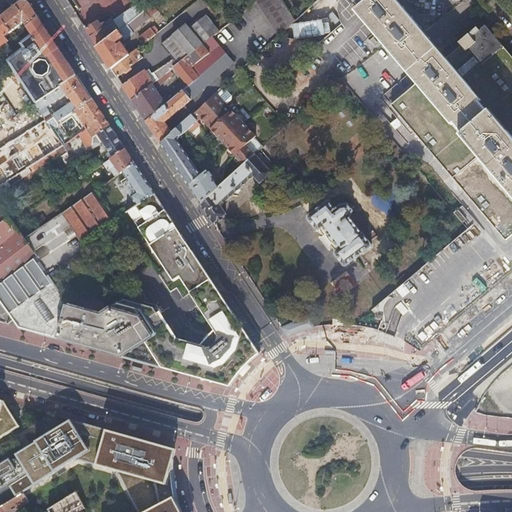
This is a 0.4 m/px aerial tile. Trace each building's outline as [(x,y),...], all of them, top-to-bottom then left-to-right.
[(257,0),(258,0),(269,17),(284,3),(282,0),(257,0)] [(465,135),(487,115),(479,106),(482,103),(443,57),(436,49),(393,0),(368,0),(359,8),(356,5),(351,9),(357,16),(452,126),(455,123),(465,135)] [(27,26),(38,17),(28,2),(21,1),(14,7),(0,18),(11,31),(14,35),(15,34),(15,35),(16,34),(15,34),(17,32),(17,31),(19,30),(21,33),(24,31),(24,27),(26,26),(27,26)] [(121,28),(139,13),(144,9),(138,2),(127,12),(126,10),(115,19),(121,28)] [(280,34),(295,20),(284,3),(269,17),(280,34)] [(109,65),(112,68),(132,52),(129,48),(126,50),(122,43),(117,47),(114,41),(121,35),(124,39),(133,32),(132,30),(144,20),(139,13),(121,28),(110,36),(97,47),(108,62),(109,65)] [(114,19),(115,19),(112,15),(103,21),(109,30),(117,23),(114,19)] [(123,85),(133,100),(172,69),(174,67),(212,37),(218,31),(205,15),(189,27),(185,23),(160,43),(172,58),(152,74),(149,70),(144,73),(143,71),(123,85)] [(11,31),(0,18),(0,17),(0,45),(7,41),(3,36),(11,31)] [(76,75),(38,17),(27,26),(32,34),(21,43),(21,44),(22,44),(24,48),(8,61),(36,104),(62,87),(61,86),(76,75)] [(443,57),(385,107),(409,131),(456,183),(480,163),(511,198),(511,59),(503,50),(477,19),(476,18),(436,49),(443,57)] [(92,38),(97,47),(110,36),(121,28),(115,19),(114,19),(117,23),(109,30),(103,21),(100,23),(98,20),(85,28),(92,38)] [(138,38),(142,44),(155,34),(155,33),(158,31),(153,26),(138,38)] [(171,90),(176,96),(226,53),(212,37),(174,67),(184,80),(171,90)] [(112,68),(117,77),(125,71),(126,73),(132,68),(131,67),(143,57),(137,49),(132,52),(112,68)] [(158,112),(146,121),(154,132),(155,135),(160,143),(172,132),(169,127),(165,122),(234,62),(226,53),(176,96),(168,103),(158,112)] [(140,111),(146,121),(158,112),(168,103),(166,101),(164,103),(155,90),(175,72),(172,69),(133,100),(140,111)] [(50,127),(74,110),(92,99),(84,87),(76,75),(61,86),(62,87),(36,104),(35,105),(45,120),(50,127)] [(225,88),(218,93),(227,104),(233,98),(225,88)] [(216,92),(177,128),(183,134),(183,135),(182,134),(189,128),(192,132),(200,124),(197,121),(200,118),(243,165),(254,154),(246,145),(256,136),(216,92)] [(98,108),(92,99),(74,110),(78,115),(84,111),(88,116),(82,120),(82,122),(86,128),(103,116),(98,108)] [(107,121),(103,116),(86,128),(79,133),(81,136),(80,137),(86,148),(92,145),(92,137),(110,126),(107,121)] [(50,127),(45,120),(0,148),(0,192),(31,172),(28,168),(29,167),(30,166),(62,145),(50,127)] [(117,137),(110,126),(92,137),(92,145),(92,149),(103,143),(112,157),(125,149),(117,137)] [(172,132),(160,143),(169,156),(198,200),(200,203),(218,187),(207,170),(200,175),(177,139),(179,137),(180,138),(183,135),(183,134),(177,128),(172,132)] [(273,139),(266,146),(269,149),(276,143),(273,139)] [(62,145),(30,166),(34,171),(65,150),(62,145)] [(112,157),(102,164),(107,171),(114,166),(119,173),(122,172),(134,163),(130,156),(125,149),(112,157)] [(295,152),(288,158),(291,161),(298,155),(295,152)] [(218,187),(200,203),(212,223),(225,214),(219,206),(238,189),(253,175),(259,182),(260,183),(261,181),(271,173),(269,171),(275,166),(265,155),(259,160),(254,154),(243,165),(218,187)] [(144,178),(134,163),(122,172),(135,192),(130,196),(136,205),(154,193),(144,178)] [(98,187),(93,191),(104,208),(109,204),(98,187)] [(12,222),(8,216),(0,222),(0,302),(9,314),(52,283),(48,278),(47,275),(57,268),(78,254),(81,252),(85,249),(81,243),(99,231),(108,225),(112,222),(104,208),(93,191),(23,238),(12,222)] [(154,193),(136,205),(126,212),(126,213),(128,212),(174,281),(180,277),(190,293),(191,293),(210,280),(173,222),(154,193)] [(340,204),(335,208),(328,200),(308,215),(308,216),(308,217),(316,229),(316,228),(317,229),(318,229),(335,251),(334,251),(334,252),(334,253),(343,265),(343,264),(343,265),(344,265),(345,265),(370,246),(371,245),(371,244),(370,244),(371,244),(362,232),(362,233),(349,216),(353,210),(347,203),(340,204)] [(476,268),(475,283),(496,285),(497,265),(493,265),(494,256),(476,254),(474,268),(476,268)] [(398,320),(420,342),(457,305),(439,288),(432,295),(426,289),(424,292),(419,287),(423,283),(425,285),(437,273),(427,263),(400,290),(406,296),(395,307),(403,315),(398,320)] [(47,275),(48,278),(59,271),(57,268),(47,275)] [(237,320),(211,279),(210,280),(191,293),(192,294),(215,329),(217,333),(237,320)] [(66,304),(52,283),(9,314),(18,327),(57,338),(66,304)] [(101,314),(66,304),(57,338),(66,340),(121,356),(144,342),(136,328),(161,312),(158,309),(124,299),(101,314)] [(248,337),(237,320),(217,333),(215,329),(199,347),(177,340),(160,313),(161,313),(161,312),(136,328),(144,342),(161,367),(230,386),(231,385),(231,384),(235,378),(243,369),(249,363),(254,358),(256,356),(259,354),(248,337)] [(285,326),(281,328),(286,336),(293,334),(299,332),(302,331),(305,330),(308,329),(312,328),(310,319),(303,320),(299,322),(298,319),(298,318),(297,318),(296,317),(295,317),(294,317),(294,318),(293,318),(292,319),(292,320),(292,321),(292,322),(293,324),(289,325),(285,326)] [(511,375),(488,397),(502,412),(511,413),(511,375)] [(3,401),(0,399),(0,439),(19,427),(10,412),(3,401)] [(18,458),(0,468),(0,487),(7,484),(15,497),(23,493),(76,460),(116,470),(137,511),(180,511),(179,506),(177,500),(176,493),(175,487),(174,481),(173,473),(173,466),(174,459),(174,454),(175,449),(72,420),(16,454),(18,458)] [(0,511),(11,511),(28,502),(23,493),(15,497),(0,506),(0,511)] [(50,511),(75,511),(85,508),(78,493),(48,507),(50,511)]
